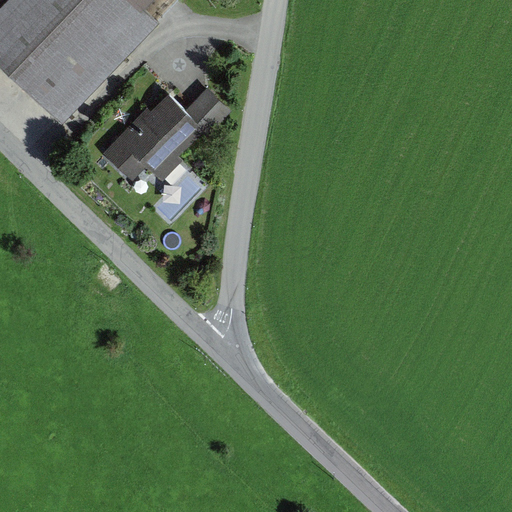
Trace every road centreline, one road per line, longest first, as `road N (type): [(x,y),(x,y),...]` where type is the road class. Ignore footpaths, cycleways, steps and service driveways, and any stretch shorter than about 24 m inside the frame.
road 1 (unclassified): [(277,0),(230,325),(215,345)]
road 2 (unclassified): [(0,137),(215,345)]
road 3 (unclassified): [(215,345),(390,511)]
